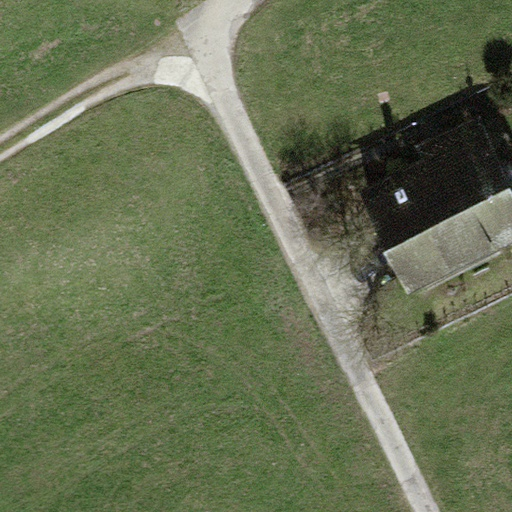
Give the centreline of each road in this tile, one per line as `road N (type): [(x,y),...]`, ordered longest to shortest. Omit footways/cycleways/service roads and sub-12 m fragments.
road 1 (track): [(426,511),(211,74)]
road 2 (track): [(0,153),(123,83),(211,74)]
